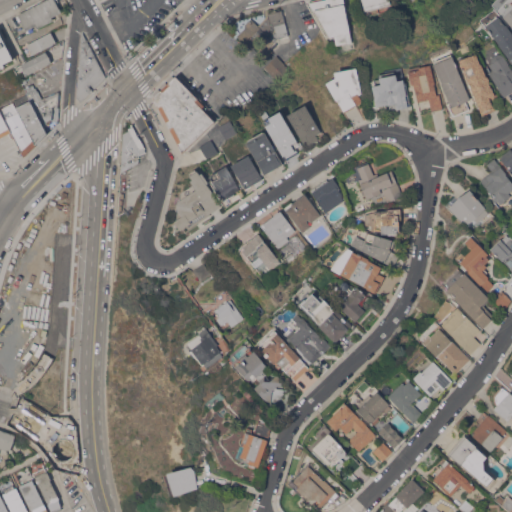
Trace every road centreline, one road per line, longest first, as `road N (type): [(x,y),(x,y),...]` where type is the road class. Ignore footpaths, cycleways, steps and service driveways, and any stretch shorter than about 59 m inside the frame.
road 1 (residential): [(263,511),(293,422),(408,298),(424,240),(428,151),(511,127)]
road 2 (secondary): [(96,122),(103,157),(96,454)]
road 3 (residential): [(152,259),(176,259),(369,132),(396,130),(428,151)]
road 4 (residential): [(353,511),(459,404),(511,328)]
road 5 (residential): [(129,88),(163,160),(146,239),(152,259)]
road 6 (residential): [(83,4),(69,104),(79,137)]
road 7 (residential): [(0,227),(25,189),(79,137)]
